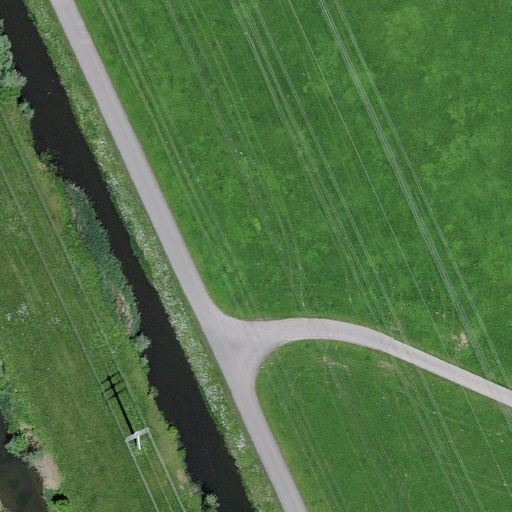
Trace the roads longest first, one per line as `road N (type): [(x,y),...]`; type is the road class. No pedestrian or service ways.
road 1 (track): [(296,511),(60,0)]
road 2 (track): [(511,399),(357,333),(286,329),(221,350)]
